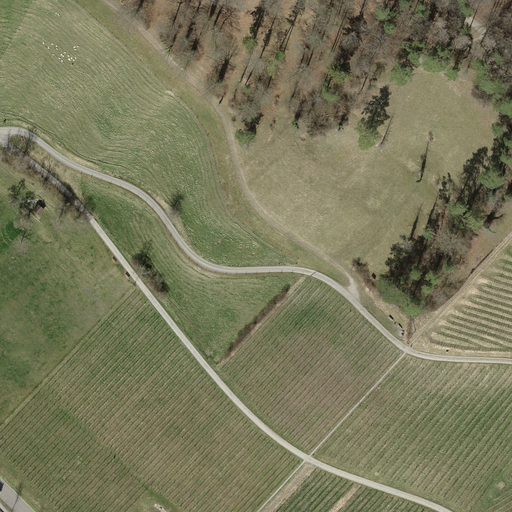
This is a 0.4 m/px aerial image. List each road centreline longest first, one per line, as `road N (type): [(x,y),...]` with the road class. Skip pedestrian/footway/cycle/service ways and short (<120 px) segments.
road 1 (track): [(0,142),(71,192),(212,374),(281,440),(308,459),(443,511)]
road 2 (track): [(0,136),(22,132),(86,172),(138,191),(208,265),(308,272),(352,297),(408,349),(436,361),(511,366)]
